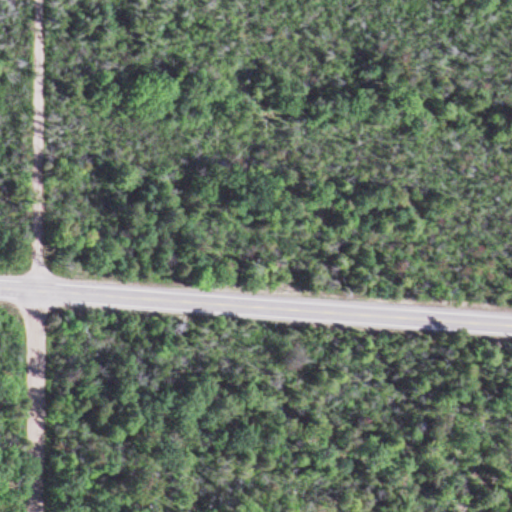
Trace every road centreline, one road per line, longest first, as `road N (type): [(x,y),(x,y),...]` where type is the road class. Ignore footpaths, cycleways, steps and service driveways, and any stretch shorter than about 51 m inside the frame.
road 1 (secondary): [(511,325),(33,289)]
road 2 (track): [(33,0),(33,289)]
road 3 (residential): [(33,289),(33,511)]
